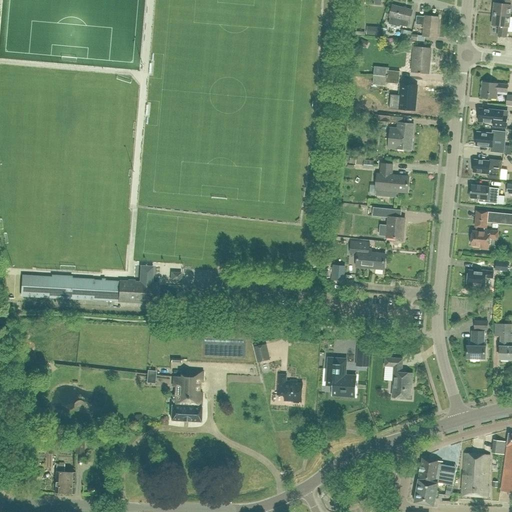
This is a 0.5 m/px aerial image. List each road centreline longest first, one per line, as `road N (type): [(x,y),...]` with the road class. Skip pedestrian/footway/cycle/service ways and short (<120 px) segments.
road 1 (residential): [(462,419),(438,333),(462,54)]
road 2 (secondary): [(305,488),(243,510),(0,503)]
